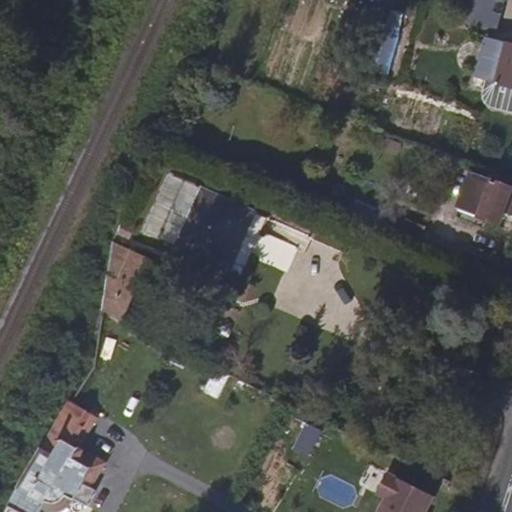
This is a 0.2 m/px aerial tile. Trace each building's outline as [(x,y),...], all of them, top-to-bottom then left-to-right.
[(511,45),(483,36),(478,53),(503,61),(497,81),(487,78),(485,87),(490,108),(511,114),(511,45)] [(497,81),(503,61),(478,53),(472,74),(487,78),(497,81)] [(507,223),(511,209),(511,184),(497,180),(499,174),(485,168),(483,174),(466,169),(453,206),(507,223)] [(234,260),(258,206),(204,184),(179,242),(198,250),(200,246),(234,260)] [(124,314),(137,282),(144,285),(158,254),(135,244),(122,274),(109,268),(103,305),(124,314)] [(92,451),(98,437),(91,434),(94,424),(97,425),(101,414),(73,400),(47,443),(13,497),(6,511),(38,511),(39,511),(59,511),(65,509),(74,498),(83,501),(86,496),(100,500),(105,488),(99,485),(103,473),(108,459),(92,451)] [(426,511),(434,499),(388,472),(377,494),(384,498),(378,511),(426,511)]
